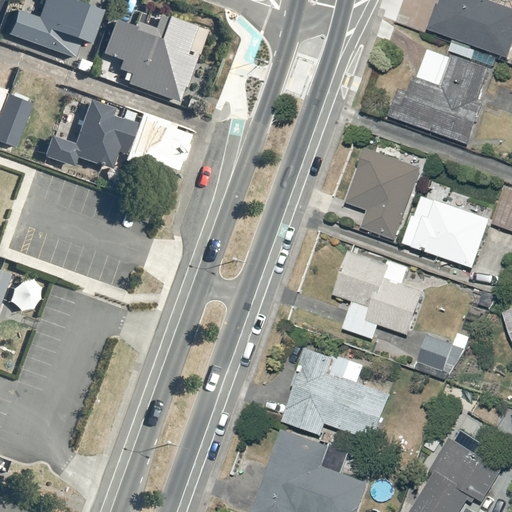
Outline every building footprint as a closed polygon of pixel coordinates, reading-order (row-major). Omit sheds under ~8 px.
[(10,36),(76,59),(81,43),(94,47),(104,13),(79,4),(80,0),(48,0),(42,19),(19,11),(10,36)] [(490,0),(441,0),(430,33),(507,60),(511,46),(511,10),(490,2),(490,0)] [(196,28),(160,16),(155,32),(115,19),(103,54),(122,61),(118,70),(129,74),(126,85),(177,103),(195,59),(187,55),(196,28)] [(400,90),(391,118),(469,148),(484,103),(480,101),(491,70),(452,56),(441,86),(415,78),(409,94),(400,90)] [(34,97),(7,88),(0,108),(0,140),(16,147),(34,97)] [(53,139),(48,157),(75,167),(78,159),(113,171),(119,154),(181,173),(193,138),(116,115),(118,111),(94,102),(77,146),(53,139)] [(422,168),(368,149),(348,204),(370,212),(364,229),(397,243),(422,168)] [(511,189),(507,188),(494,224),(511,230),(511,189)] [(493,220),(427,197),(418,223),(424,226),(416,250),(475,270),(493,220)] [(392,266),(351,251),(335,296),(355,303),(345,331),(377,341),(382,326),(411,336),(426,292),(388,280),(392,266)] [(454,380),(473,332),(456,325),(450,338),(429,329),(415,364),(454,380)] [(299,390),(286,423),(323,436),(328,425),(375,442),(393,395),(331,374),(336,359),(310,349),(295,388),(299,390)] [(331,448),(285,430),(254,511),(359,511),(370,483),(323,468),(331,448)] [(505,471),(452,438),(432,472),(438,475),(415,511),(474,511),(467,507),(474,496),(486,502),(505,471)]
